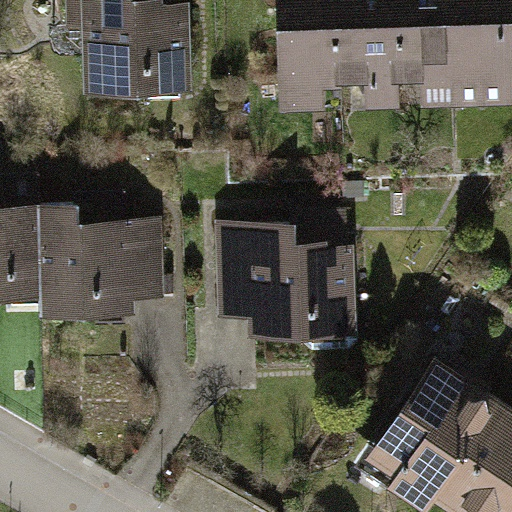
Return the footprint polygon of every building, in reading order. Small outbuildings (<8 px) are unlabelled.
[(191,0),(83,0),(88,91),(196,86),(191,0)] [(338,0),(276,0),(279,105),(341,103),(338,0)] [(338,0),(341,103),(398,101),(395,0),(338,0)] [(395,0),(398,101),(454,100),(451,0),(395,0)] [(511,0),(451,0),(454,100),(511,98),(511,0)] [(3,175),(0,175),(0,292),(50,291),(47,193),(3,195),(3,175)] [(92,192),(47,193),(50,291),(50,310),(137,308),(137,291),(163,290),(161,212),(93,214),(92,192)] [(311,212),(213,215),(216,313),(256,312),(256,331),(360,327),(357,230),(311,232),(311,212)] [(360,467),(427,509),(500,394),(433,352),(360,467)] [(427,509),(431,511),(511,511),(511,401),(500,394),(427,509)]
